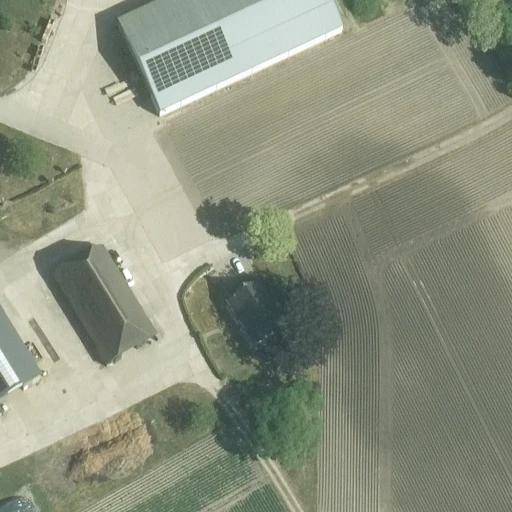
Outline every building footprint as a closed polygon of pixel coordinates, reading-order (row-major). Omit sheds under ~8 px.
[(178,0),(118,28),(160,119),(342,35),(325,0),(178,0)] [(144,152),(160,145),(157,137),(140,144),(144,152)] [(147,176),(151,186),(174,177),(170,167),(147,176)] [(52,282),(106,369),(155,339),(101,252),(52,282)] [(226,308),(251,348),(284,328),(252,277),(225,294),(231,304),(226,308)] [(0,405),(40,381),(0,315),(0,405)] [(264,506),(281,497),(276,487),(258,496),(264,506)]
